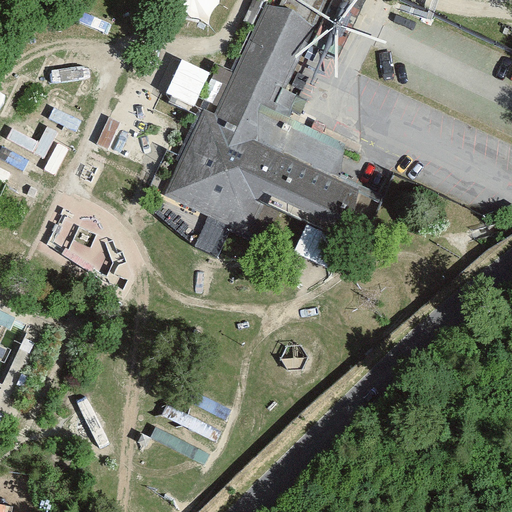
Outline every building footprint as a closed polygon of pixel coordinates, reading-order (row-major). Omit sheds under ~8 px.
[(162,0),(207,20),(216,0),(162,0)] [(282,0),(277,12),(315,29),(327,0),(282,0)] [(332,0),(306,58),(336,71),(367,0),(332,0)] [(277,12),(268,7),(235,74),(220,108),(214,119),(201,113),(162,196),(251,238),(268,205),(340,238),(360,188),(340,178),(345,145),(298,122),(307,101),(288,91),(315,29),(277,12)] [(209,74),(181,61),(165,94),(193,107),(209,74)] [(201,99),(220,108),(235,74),(217,66),(201,99)] [(40,134),(14,125),(8,141),(50,157),(62,125),(45,119),(40,134)] [(57,174),(69,149),(58,144),(46,169),(57,174)] [(307,226),(294,254),(328,269),(340,241),(307,226)] [(0,503),(0,511),(9,511),(11,505),(0,503)]
